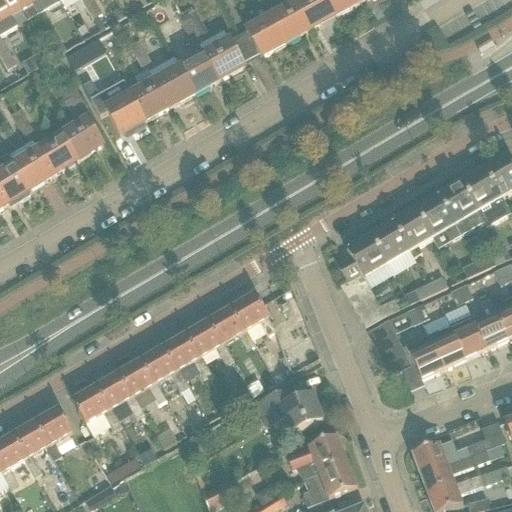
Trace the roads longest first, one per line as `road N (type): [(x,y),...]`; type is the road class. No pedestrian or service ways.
road 1 (secondary): [(24,360),(511,71)]
road 2 (residential): [(0,270),(461,0)]
road 3 (residential): [(0,416),(299,241)]
road 4 (residential): [(299,241),(511,124)]
road 5 (residential): [(373,439),(299,241)]
road 6 (residential): [(373,439),(511,385)]
